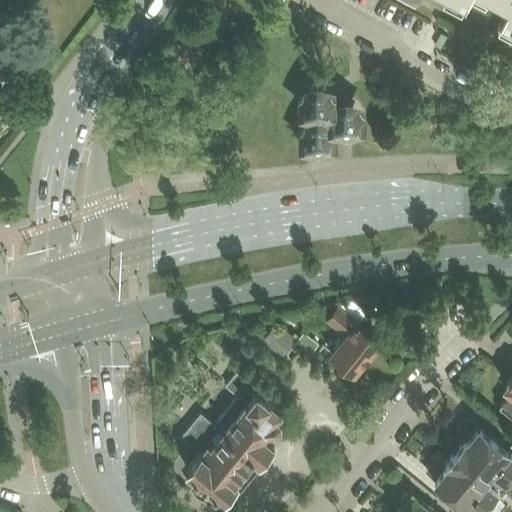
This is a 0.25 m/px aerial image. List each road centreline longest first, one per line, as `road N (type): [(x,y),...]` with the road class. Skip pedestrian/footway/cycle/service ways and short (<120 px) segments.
road 1 (primary): [(511,202),(337,211),(98,260)]
road 2 (primary): [(103,319),(297,276),(511,252)]
road 3 (residential): [(511,116),(309,0)]
road 4 (residential): [(319,511),(451,346)]
road 5 (tertiary): [(96,119),(59,168),(50,225),(54,274)]
road 6 (tertiary): [(97,461),(109,436),(103,319)]
road 7 (tertiary): [(98,260),(96,119)]
road 8 (tertiary): [(60,331),(79,444),(97,461)]
road 9 (tertiary): [(96,119),(111,72),(160,0)]
